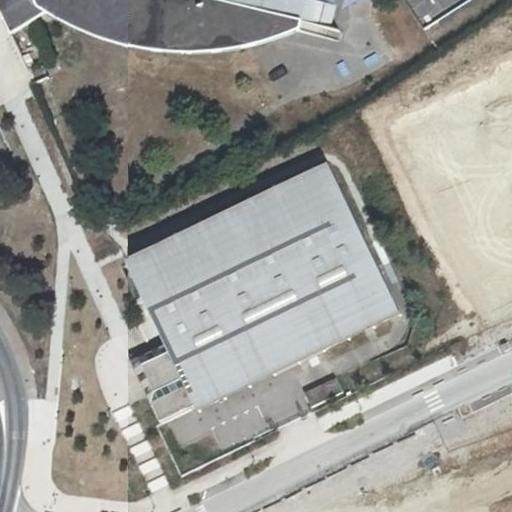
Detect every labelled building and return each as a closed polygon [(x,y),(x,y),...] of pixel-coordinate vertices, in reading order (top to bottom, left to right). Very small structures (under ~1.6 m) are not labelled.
[(0,0),(0,5),(2,10),(20,0),(0,0)] [(20,0),(2,10),(11,30),(49,8),(78,24),(95,31),(108,36),(126,42),(139,45),(165,49),(185,50),(204,50),(224,48),(237,46),(256,42),(275,37),(293,30),(299,27),(302,17),(322,22),(327,2),(319,0),(20,0)] [(402,0),(417,27),(464,0),(402,0)] [(511,138),(499,108),(435,134),(499,286),(511,279),(511,138)] [(139,372),(165,429),(397,311),(324,159),(212,214),(124,258),(130,269),(171,356),(139,372)]
